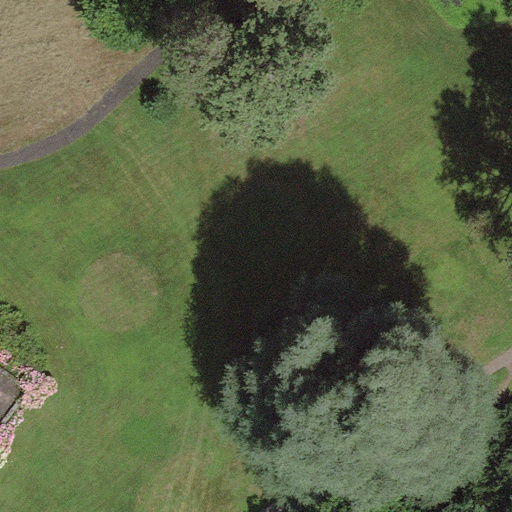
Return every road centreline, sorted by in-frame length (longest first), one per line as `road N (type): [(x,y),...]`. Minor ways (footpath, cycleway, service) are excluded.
road 1 (track): [(287,511),(511,364)]
road 2 (track): [(194,0),(96,116),(0,163)]
